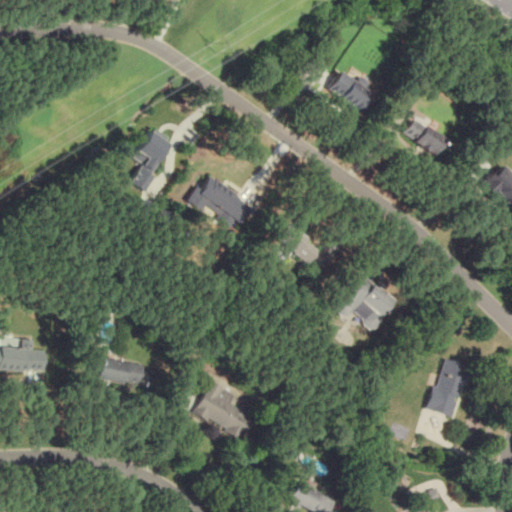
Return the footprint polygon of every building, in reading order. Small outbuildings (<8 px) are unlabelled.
[(352,113),(367,92),(335,70),(321,92),(352,113)] [(426,157),(439,141),(410,117),(397,133),(426,157)] [(146,130),(165,144),(144,173),(150,176),(139,192),(125,181),(138,163),(128,155),(146,130)] [(468,174),(499,202),(510,191),(502,184),(507,179),(483,158),(468,174)] [(238,220),(247,198),(199,178),(190,200),(238,220)] [(302,266),(315,250),(284,225),(271,240),(302,266)] [(325,307),(344,323),(358,306),(371,317),(386,299),(354,273),(325,307)] [(28,340),(0,339),(0,370),(40,372),(41,350),(28,350),(28,340)] [(423,410),(451,417),(464,365),(436,357),(423,410)] [(137,364),(94,358),(91,380),(134,385),(137,364)] [(232,394),(205,379),(188,413),(238,440),(250,417),(226,404),(232,394)] [(385,435),(406,444),(412,429),(391,420),(385,435)] [(322,511),(329,498),(290,481),(281,500),(308,511),(322,511)]
